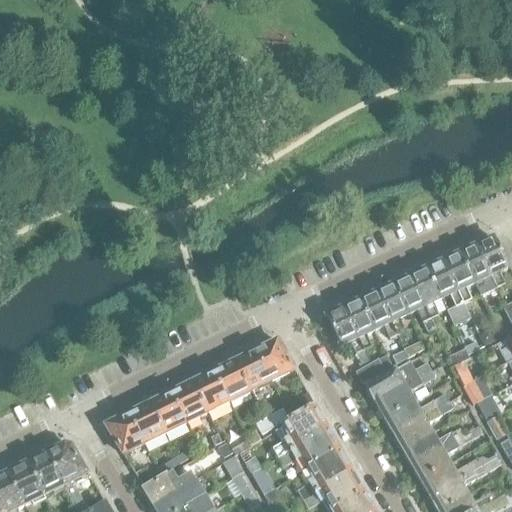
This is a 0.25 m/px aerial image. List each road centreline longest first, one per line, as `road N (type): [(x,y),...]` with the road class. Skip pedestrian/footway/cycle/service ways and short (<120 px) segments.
road 1 (residential): [(293,314),(509,216)]
road 2 (residential): [(81,416),(293,314)]
road 3 (residential): [(405,511),(293,314)]
